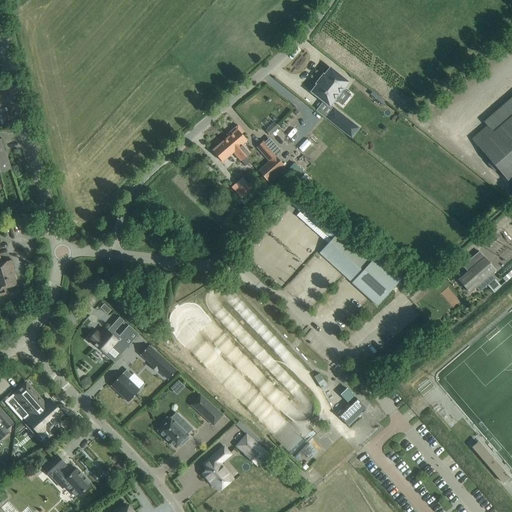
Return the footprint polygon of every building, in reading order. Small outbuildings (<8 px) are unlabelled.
[(329,106),(341,91),(342,91),(343,90),(342,89),(348,82),(330,68),(324,76),(323,75),(316,84),(317,84),(311,92),(329,106)] [(486,127),(471,139),(478,147),(490,161),(488,164),(495,171),(497,169),(510,184),(511,182),(511,97),(483,123),(486,127)] [(333,108),(326,117),(346,134),(353,125),(333,108)] [(275,123),(266,131),(270,136),(279,127),(275,123)] [(231,135),(228,138),(245,157),(249,153),(242,144),(246,140),(241,134),(243,132),(238,126),(229,133),(231,135)] [(224,141),(212,151),(219,159),(222,162),(233,152),(241,161),(245,167),(250,163),(245,157),(228,138),(224,141)] [(0,178),(1,178),(0,175),(0,172),(11,169),(1,139),(0,139),(0,178)] [(263,141),(256,147),(267,160),(268,162),(258,171),(267,181),(284,166),(277,158),(275,156),(274,154),(264,143),(263,141)] [(243,177),(231,188),(240,197),(240,198),(241,198),(252,188),(243,177)] [(309,200),(300,210),(330,237),(332,239),(319,253),(352,282),(369,298),(377,306),(378,305),(402,278),(371,250),(366,255),(340,231),(342,228),(309,200)] [(462,266),(469,273),(460,281),(469,293),(476,288),(479,292),(495,279),(491,275),(495,271),(479,251),(462,266)] [(0,295),(7,294),(5,288),(16,285),(13,273),(12,274),(11,271),(14,270),(11,260),(1,263),(0,257),(0,295)] [(97,331),(90,339),(97,346),(98,344),(106,351),(112,345),(121,354),(139,335),(129,325),(120,336),(112,328),(109,332),(108,331),(103,336),(97,331)] [(148,346),(140,355),(151,365),(150,366),(157,372),(158,371),(168,380),(176,370),(148,346)] [(122,373),(111,385),(128,402),(139,390),(128,379),(132,375),(126,370),(122,374),(122,373)] [(24,384),(9,398),(18,408),(18,407),(28,419),(26,421),(36,432),(41,427),(48,435),(60,424),(53,416),(58,412),(54,408),(53,408),(50,406),(51,405),(47,401),(43,405),(24,384)] [(356,397),(355,397),(348,388),(341,394),(349,403),(336,415),(347,427),(367,409),(356,397)] [(200,395),(191,405),(206,419),(216,409),(200,395)] [(14,424),(0,408),(0,431),(5,427),(8,429),(14,424)] [(162,427),(158,431),(175,448),(180,443),(182,445),(188,438),(186,436),(188,435),(187,434),(192,429),(186,423),(181,428),(178,425),(171,418),(169,420),(167,417),(160,424),(162,427)] [(260,461),(267,453),(246,435),(236,446),(247,455),(251,450),(260,458),(259,460),(260,461)] [(505,482),(511,476),(479,441),(473,446),(505,482)] [(310,442),(302,450),(310,458),(318,451),(310,442)] [(219,491),(233,479),(220,463),(230,454),(224,447),(203,465),(207,469),(202,473),(209,481),(210,481),(219,491)] [(65,485),(77,497),(91,484),(77,468),(69,476),(62,469),(66,465),(57,456),(43,469),(52,478),(62,488),(65,485)]
